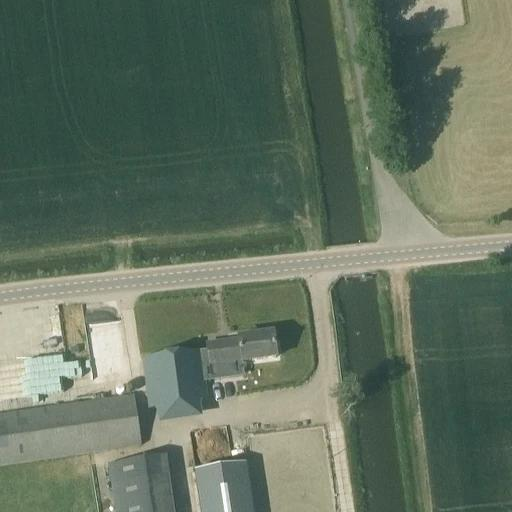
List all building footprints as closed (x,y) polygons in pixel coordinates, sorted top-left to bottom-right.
[(201,403),(208,400),(203,361),(208,360),(209,361),(240,357),(241,363),(277,358),(273,333),(238,338),(239,340),(207,345),(208,352),(201,353),(201,351),(142,359),(149,408),(156,409),(158,424),(204,418),(201,403)] [(0,395),(67,387),(63,356),(0,363),(0,395)] [(0,468),(119,451),(142,447),(134,398),(0,416),(0,468)] [(114,511),(169,511),(161,457),(107,466),(114,511)] [(251,511),(245,467),(196,474),(201,511),(251,511)]
